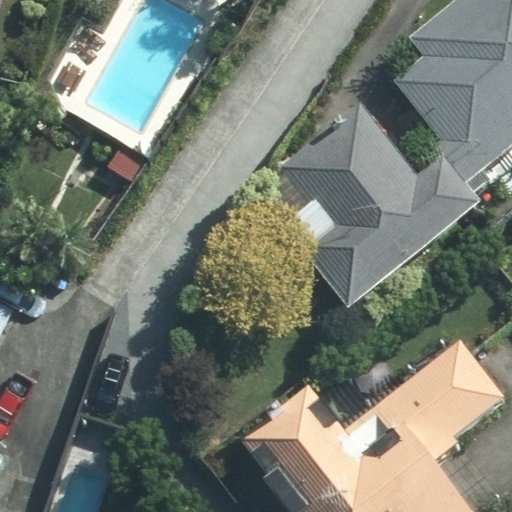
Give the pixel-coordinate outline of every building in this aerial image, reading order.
[(511,0),(473,0),(429,34),(448,59),(420,81),(485,165),(511,144),(511,0)] [(297,169),(327,206),(302,226),(366,304),(500,196),(459,146),(431,169),(378,103),(297,169)] [(0,354),(22,313),(0,300),(0,354)] [(332,382),(257,437),(311,511),(495,511),(498,510),(454,450),(511,407),(511,389),(473,336),(359,419),(332,382)] [(0,487),(26,449),(0,431),(0,487)] [(174,511),(160,503),(153,511),(174,511)]
